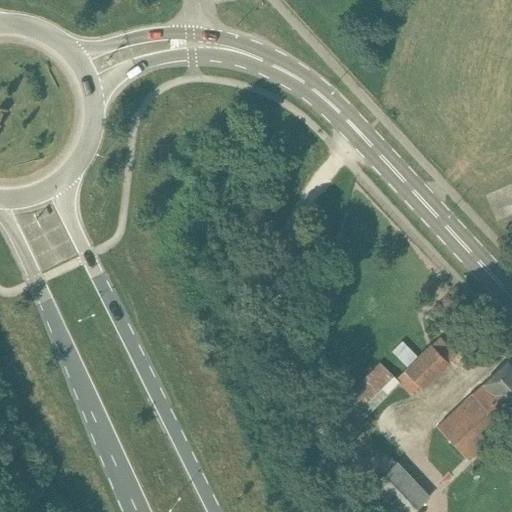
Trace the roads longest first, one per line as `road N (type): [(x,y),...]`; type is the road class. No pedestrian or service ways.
road 1 (primary): [(511,296),(286,67),(198,42)]
road 2 (track): [(365,141),(295,218),(279,293),(285,348),(351,511)]
road 3 (primary): [(207,511),(55,182)]
road 4 (primary): [(0,204),(138,511)]
road 5 (primary): [(198,42),(169,33),(71,58)]
road 6 (primary): [(88,91),(198,42)]
